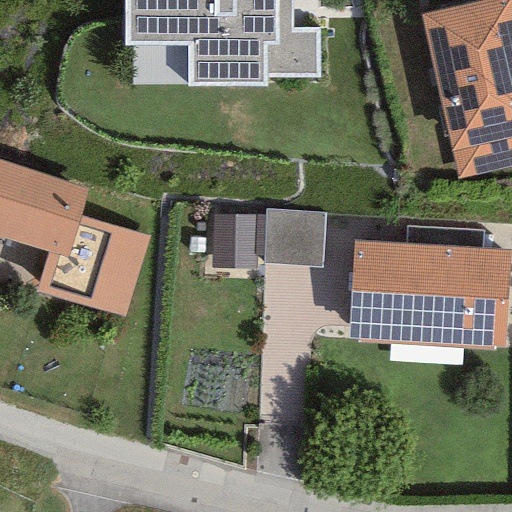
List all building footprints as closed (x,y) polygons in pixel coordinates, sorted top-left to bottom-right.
[(122,0),(122,45),(186,45),(186,86),(264,86),(264,78),(319,78),(319,31),(289,31),(289,0),(122,0)] [(511,0),(485,0),(417,16),(456,179),(511,166),(511,0)] [(86,189),(0,161),(0,237),(46,252),(65,258),(78,216),(86,189)] [(324,212),(263,210),(263,217),(261,257),(261,264),(319,267),(324,212)] [(254,257),(261,257),(263,217),(210,215),(208,269),(254,270),(254,257)] [(146,235),(78,216),(65,258),(46,252),(34,293),(121,319),(146,235)] [(404,227),(403,244),(480,248),(481,231),(404,227)] [(403,244),(351,242),(346,340),(503,348),(508,249),(480,248),(403,244)]
